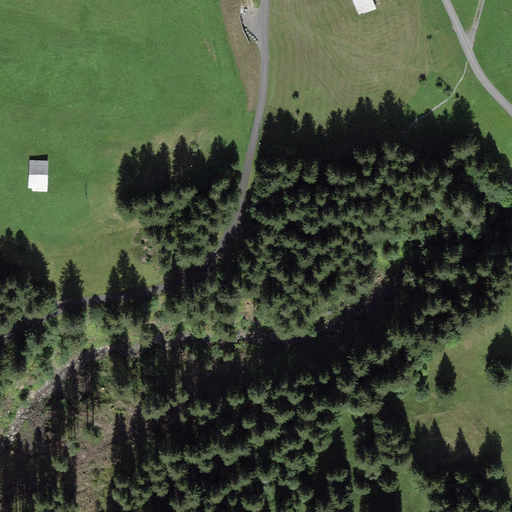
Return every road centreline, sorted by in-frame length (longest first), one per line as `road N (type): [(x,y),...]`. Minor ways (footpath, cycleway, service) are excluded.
road 1 (unclassified): [(0,314),(44,290),(120,278),(208,226),(260,117),(265,0)]
road 2 (unclassified): [(444,0),(480,76),(511,111)]
